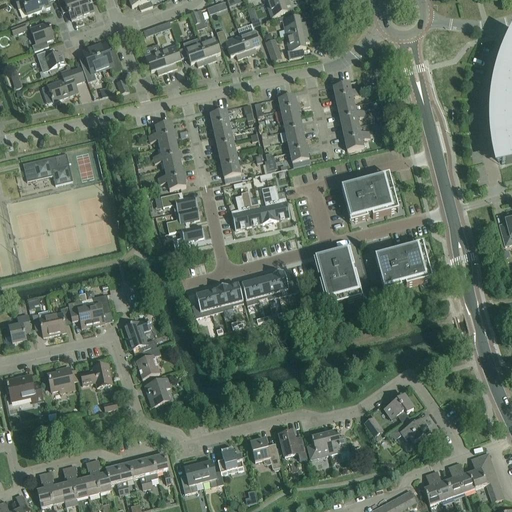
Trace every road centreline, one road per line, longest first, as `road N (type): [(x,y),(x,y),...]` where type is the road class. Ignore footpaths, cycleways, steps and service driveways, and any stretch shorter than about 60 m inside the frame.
road 1 (residential): [(464,457),(410,375),(343,415),(297,414),(180,438),(141,420),(112,337)]
road 2 (tertiary): [(511,412),(482,340),(449,211)]
road 3 (residential): [(324,246),(310,188),(435,156)]
road 4 (residential): [(226,273),(186,99)]
road 5 (residential): [(0,141),(146,108)]
road 6 (residential): [(16,476),(104,454),(120,459),(160,450)]
road 7 (residential): [(449,211),(324,246)]
road 8 (residential): [(464,457),(348,509)]
road 9 (residential): [(186,99),(308,73)]
road 10 (tertiary): [(435,156),(406,36)]
